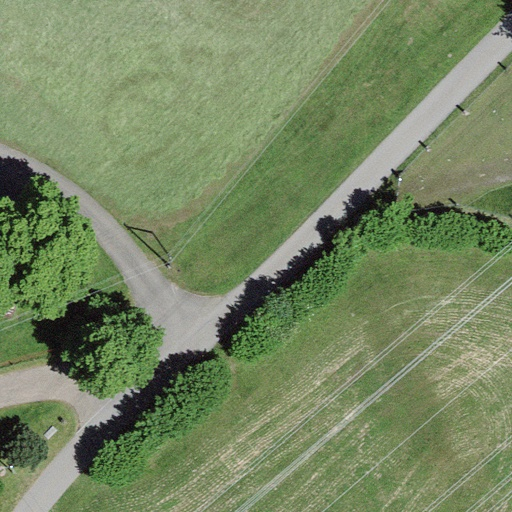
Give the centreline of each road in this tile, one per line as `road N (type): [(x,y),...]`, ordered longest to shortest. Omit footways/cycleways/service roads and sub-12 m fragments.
road 1 (unclassified): [(39,511),(151,363),(199,323),(253,297),(511,39)]
road 2 (track): [(0,156),(53,180),(199,323)]
road 3 (track): [(511,171),(458,186),(373,177)]
road 4 (track): [(0,390),(78,390),(108,419)]
